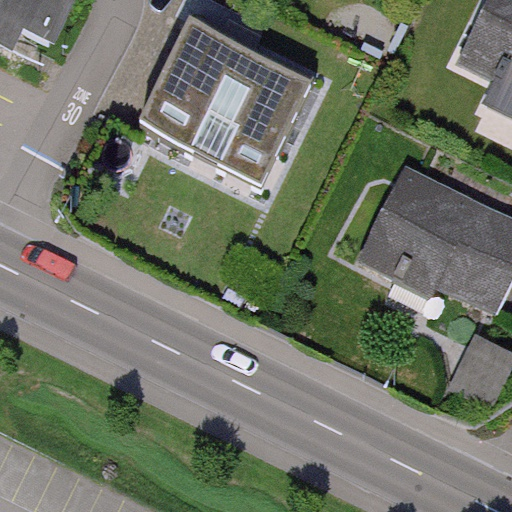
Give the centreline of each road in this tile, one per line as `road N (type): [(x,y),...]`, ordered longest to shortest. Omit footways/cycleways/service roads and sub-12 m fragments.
road 1 (primary): [(0,264),(494,511)]
road 2 (residential): [(126,0),(119,28),(0,251)]
